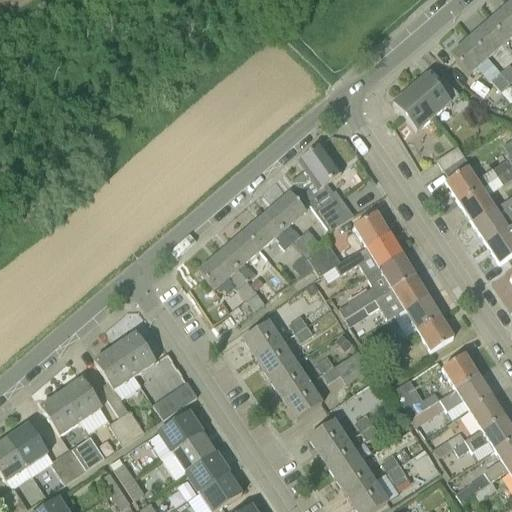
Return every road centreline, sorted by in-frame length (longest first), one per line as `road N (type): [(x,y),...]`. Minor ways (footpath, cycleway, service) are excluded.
road 1 (residential): [(511,355),(340,99)]
road 2 (residential): [(288,511),(132,275)]
road 3 (residential): [(132,275),(340,99)]
road 4 (residential): [(0,390),(132,275)]
road 5 (residential): [(340,99),(458,0)]
